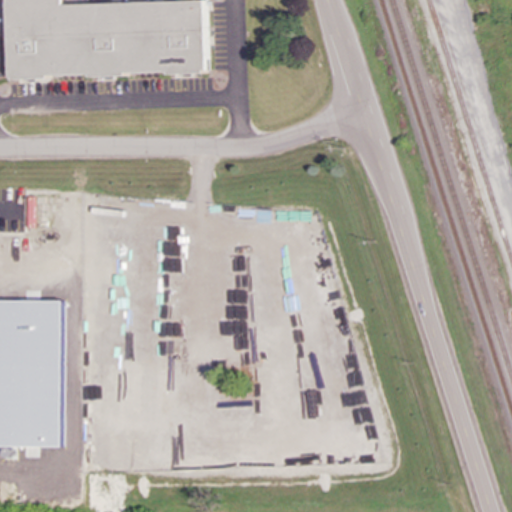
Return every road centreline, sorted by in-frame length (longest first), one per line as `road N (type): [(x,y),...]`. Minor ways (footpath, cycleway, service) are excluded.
road 1 (tertiary): [(491,511),(327,0)]
road 2 (residential): [(360,102),(331,125),(242,145),(0,152)]
